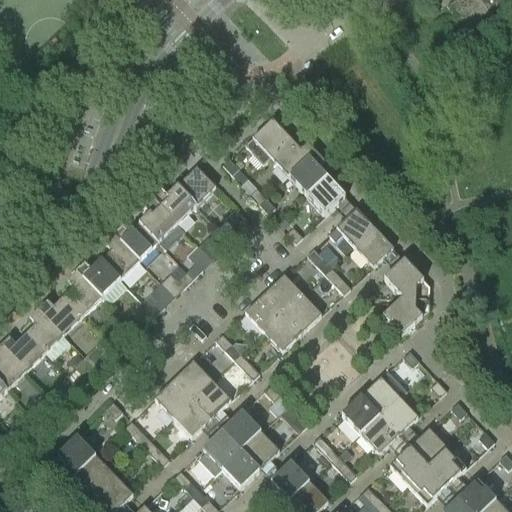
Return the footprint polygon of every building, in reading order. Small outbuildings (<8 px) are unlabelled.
[(511,0),(459,0),(446,10),(470,42),(511,11),(511,0)] [(290,144),(290,143),(272,124),(245,149),(263,169),(270,162),(290,144)] [(300,154),(290,144),(270,162),(288,182),(315,156),(307,147),(300,154)] [(315,156),(288,182),(306,201),(326,182),(317,172),(324,166),(315,156)] [(238,173),(229,163),(222,170),(231,180),(238,173)] [(215,192),(196,172),(176,191),(196,211),(215,192)] [(238,173),(231,180),(241,190),(247,183),(238,173)] [(345,202),(326,182),(306,201),(325,221),(345,202)] [(160,194),(151,203),(177,229),(196,211),(176,191),(166,201),(160,194)] [(249,199),(259,209),(265,202),(256,193),(249,199)] [(275,212),(265,202),(259,209),(268,219),(275,212)] [(149,218),(138,228),(158,248),(177,229),(151,203),(142,212),(149,218)] [(374,234),(362,221),(356,214),(328,239),(335,246),(342,240),(354,252),(374,234)] [(122,231),(113,240),(139,266),(158,248),(138,228),(128,238),(122,231)] [(233,231),(223,240),(230,247),(240,238),(233,231)] [(293,231),(286,238),(295,248),(302,242),(293,231)] [(393,253),(374,234),(354,252),(372,272),(393,253)] [(111,255),(101,265),(120,285),(139,266),(113,240),(104,249),(111,255)] [(221,256),(230,247),(223,240),(214,249),(221,256)] [(306,260),(315,270),(322,263),(313,253),(306,260)] [(332,273),(322,263),(315,270),(325,279),(332,273)] [(84,268),(75,277),(101,303),(120,285),(101,265),(91,275),(84,268)] [(383,284),(402,303),(428,304),(429,292),(403,265),(383,284)] [(195,267),(186,277),(193,284),(202,275),(195,267)] [(341,283),(332,273),(325,279),(334,289),(341,283)] [(73,292),(63,302),(82,322),(101,303),(75,277),(66,285),(73,292)] [(193,284),(186,277),(176,286),(183,293),(193,284)] [(283,281),(264,299),(282,319),(302,300),(283,281)] [(341,283),(334,289),(343,299),(350,293),(341,283)] [(244,318),(263,338),(282,319),(264,299),(244,318)] [(321,320),(302,300),(282,319),(301,339),(321,320)] [(46,305),(38,314),(63,340),(82,322),(63,302),(53,312),(46,305)] [(428,304),(402,303),(382,322),(401,342),(428,317),(428,304)] [(157,304),(148,314),(155,321),(164,311),(157,304)] [(35,329),(25,339),(44,358),(63,340),(38,314),(29,322),(35,329)] [(138,323),(145,330),(155,321),(148,314),(138,323)] [(301,339),(282,319),(263,338),(282,357),(301,339)] [(8,342),(0,350),(25,377),(44,358),(25,339),(15,348),(8,342)] [(215,345),(224,355),(231,349),(222,339),(215,345)] [(120,341),(110,350),(117,357),(126,348),(120,341)] [(240,359),(231,349),(224,355),(234,365),(240,359)] [(0,388),(7,395),(25,377),(0,350),(0,388)] [(101,360),(108,367),(117,357),(110,350),(101,360)] [(418,366),(409,356),(402,362),(412,372),(418,366)] [(250,368),(240,359),(234,365),(243,375),(250,368)] [(193,366),(173,385),(192,405),(211,386),(193,366)] [(259,378),(250,368),(243,375),(252,385),(259,378)] [(387,376),(360,401),(379,421),(399,403),(406,396),(387,376)] [(82,378),(72,387),(79,394),(89,385),(82,378)] [(154,404),(173,423),(192,405),(173,385),(154,404)] [(436,385),(430,392),(439,402),(446,395),(436,385)] [(230,406),(211,386),(192,405),(211,424),(230,406)] [(63,396),(70,403),(79,394),(72,387),(63,396)] [(263,396),(273,406),(280,400),(270,390),(263,396)] [(341,420),(360,440),(379,421),(360,401),(341,420)] [(399,403),(379,421),(398,441),(417,422),(399,403)] [(211,424),(192,405),(173,423),(191,443),(211,424)] [(106,413),(115,423),(122,416),(112,407),(106,413)] [(450,413),(459,424),(466,417),(457,407),(450,413)] [(44,415),(34,424),(41,431),(51,422),(44,415)] [(241,417),(222,436),(241,455),(260,437),(241,417)] [(308,429),(298,419),(291,426),(301,436),(308,429)] [(398,441),(379,421),(360,440),(378,459),(398,441)] [(25,433),(32,440),(41,431),(34,424),(25,433)] [(124,432),(134,442),(140,435),(131,426),(124,432)] [(428,434),(409,452),(427,472),(447,454),(428,434)] [(150,445),(140,435),(134,442),(143,452),(150,445)] [(202,454),(221,474),(241,455),(222,436),(202,454)] [(279,456),(260,437),(241,455),(259,475),(279,456)] [(494,447),(484,437),(478,443),(487,453),(494,447)] [(312,447),(321,457),(328,450),(319,441),(312,447)] [(60,478),(69,487),(95,461),(76,442),(57,461),(67,471),(60,478)] [(159,455),(150,445),(143,452),(153,461),(159,455)] [(337,460),(328,450),(321,457),(331,467),(337,460)] [(0,457),(0,465),(3,468),(13,459),(6,452),(0,457)] [(389,471),(408,491),(427,472),(409,452),(389,471)] [(466,473),(447,454),(427,472),(446,492),(466,473)] [(169,464),(159,455),(153,461),(162,471),(169,464)] [(259,475),(241,455),(221,474),(240,494),(259,475)] [(511,470),(511,466),(505,458),(498,465),(508,475),(511,470)] [(347,470),(338,460),(337,460),(331,467),(340,477),(347,470)] [(95,461),(69,487),(77,496),(84,489),(94,499),(114,480),(95,461)] [(270,487),(289,506),(309,487),(290,468),(270,487)] [(347,470),(340,477),(349,486),(356,480),(347,470)] [(446,492),(427,472),(408,491),(426,510),(446,492)] [(173,482),(183,492),(189,486),(180,476),(173,482)] [(114,480),(94,499),(106,511),(119,511),(133,499),(114,480)] [(477,485),(457,503),(465,511),(487,511),(495,505),(477,485)] [(199,495),(189,486),(183,492),(185,495),(192,502),(199,495)] [(309,487),(289,506),(294,511),(322,511),(327,507),(309,487)] [(360,498),(370,508),(377,501),(367,491),(360,498)] [(185,495),(177,503),(184,510),(192,502),(185,495)] [(199,495),(192,502),(202,511),(208,505),(199,495)] [(384,511),(386,511),(377,501),(370,508),(373,511),(384,511)] [(447,511),(465,511),(457,503),(447,511)]
